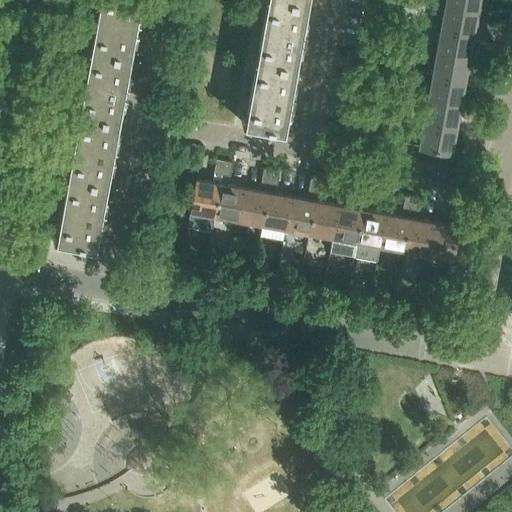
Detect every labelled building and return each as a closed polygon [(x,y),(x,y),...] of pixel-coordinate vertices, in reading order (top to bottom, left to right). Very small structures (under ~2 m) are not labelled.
[(99,0),(91,48),(133,56),(143,0),(99,0)] [(301,27),(305,1),(302,0),(266,0),(257,57),(294,64),(299,38),(302,39),(302,38),(299,37),(300,28),(304,28),(304,27),(301,27)] [(444,0),(444,2),(479,9),(480,0),(444,0)] [(444,2),(440,26),(472,32),(473,24),(476,25),(479,9),(444,2)] [(440,26),(435,50),(471,56),(474,41),(470,40),(472,32),(440,26)] [(396,43),(410,46),(412,36),(398,33),(396,43)] [(410,46),(396,43),(394,53),(408,55),(410,46)] [(79,112),(122,120),(133,56),(91,48),(79,112)] [(435,50),(431,74),(463,79),(464,71),(468,72),(471,56),(435,50)] [(289,90),(294,64),(257,57),(245,120),(241,120),(240,121),(282,128),(287,101),(290,102),(290,101),(287,100),(289,91),(292,91),(292,90),(289,90)] [(431,74),(427,97),(462,104),(465,88),(461,87),(463,79),(431,74)] [(387,90),(402,93),(403,83),(389,80),(387,90)] [(387,90),(386,100),(397,102),(400,102),(402,93),(387,90)] [(427,97),(422,121),(454,127),(456,118),(459,119),(462,104),(427,97)] [(386,100),(383,114),(391,116),(394,116),(397,102),(386,100)] [(68,176),(110,183),(122,120),(79,112),(68,176)] [(383,114),(380,128),(388,130),(391,116),(383,114)] [(408,119),(404,142),(451,151),(451,150),(453,150),(456,136),(456,135),(453,135),(454,127),(422,121),(408,119)] [(388,130),(380,128),(379,138),(393,141),(395,131),(388,130)] [(213,172),(221,173),(223,159),(215,158),(213,172)] [(229,175),(232,161),(223,159),(221,173),(229,175)] [(260,180),(268,182),(270,168),(262,166),(260,180)] [(276,183),(279,169),(270,168),(268,182),(276,183)] [(195,177),(187,225),(211,229),(214,214),(219,181),(221,173),(213,172),(211,180),(195,177)] [(307,189),(315,191),(318,176),(310,175),(307,189)] [(52,239),(98,247),(110,183),(68,176),(56,238),(52,238),(52,239)] [(324,192),(326,178),(318,176),(315,191),(324,192)] [(219,181),(214,214),(237,218),(243,185),(219,181)] [(354,198),(362,199),(365,185),(357,183),(354,198)] [(243,185),(237,218),(261,223),(267,190),(243,185)] [(373,186),(365,185),(362,199),(371,201),(373,186)] [(267,190),(261,223),(284,227),(290,194),(267,190)] [(402,206),(410,208),(413,194),(404,192),(402,206)] [(290,194),(284,227),(308,231),(314,198),(290,194)] [(421,195),(413,194),(410,208),(418,209),(421,195)] [(332,236),(338,203),(314,198),(308,231),(332,236)] [(449,215),(458,217),(460,202),(451,201),(449,215)] [(353,255),(362,207),(338,203),(332,236),(329,251),(353,255)] [(385,211),(362,207),(353,255),(376,259),(379,244),(385,211)] [(385,211),(379,244),(403,249),(409,216),(385,211)] [(409,216),(403,249),(427,253),(433,220),(409,216)] [(457,224),(433,220),(427,253),(450,258),(450,257),(457,224)] [(179,263),(177,276),(185,278),(187,278),(189,265),(179,263)] [(260,281),(258,291),(272,294),(274,283),(260,281)]
